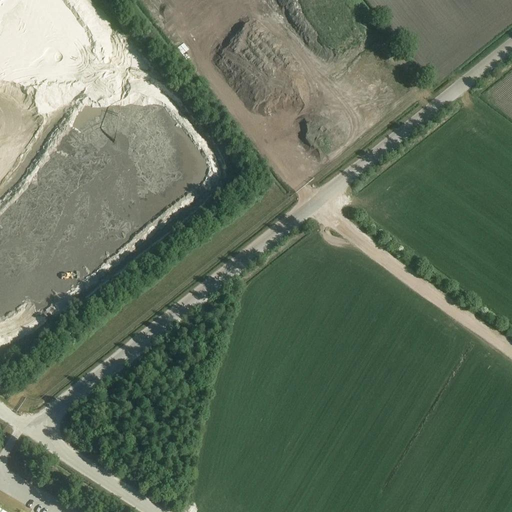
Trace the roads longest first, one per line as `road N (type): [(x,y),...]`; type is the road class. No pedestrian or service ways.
road 1 (unclassified): [(152,511),(32,430),(511,44)]
road 2 (track): [(511,354),(311,206)]
